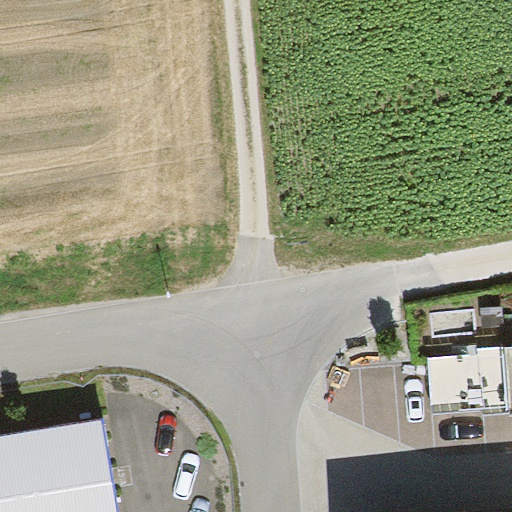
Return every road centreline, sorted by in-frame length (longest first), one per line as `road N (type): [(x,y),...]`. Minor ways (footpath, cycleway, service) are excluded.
road 1 (track): [(236,0),(254,230),(245,309),(511,263)]
road 2 (residential): [(0,350),(245,309),(271,511)]
